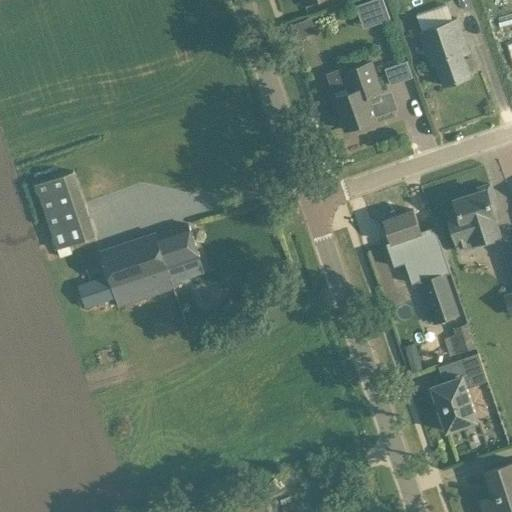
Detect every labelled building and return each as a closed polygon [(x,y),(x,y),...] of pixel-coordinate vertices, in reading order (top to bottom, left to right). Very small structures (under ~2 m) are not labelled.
[(391,19),(384,0),(372,0),(380,23),(391,19)] [(469,53),(462,34),(457,17),(419,30),(424,47),(431,66),(437,64),(444,85),(471,76),(463,55),(469,53)] [(308,25),(306,19),(292,24),(297,39),(303,37),(308,25)] [(413,76),(407,60),(385,68),(391,84),(413,76)] [(368,96),(381,92),(382,91),(371,61),(351,68),(350,63),(326,72),(346,129),(376,119),(368,96)] [(36,182),(56,247),(97,235),(76,169),(36,182)] [(454,194),(457,206),(446,209),(457,248),(502,235),(498,221),(496,213),(500,211),(490,183),(454,194)] [(415,256),(426,252),(420,232),(421,232),(414,209),(384,219),(392,242),(408,237),(415,256)] [(150,296),(150,297),(175,289),(168,267),(200,256),(189,224),(157,235),(156,232),(100,250),(109,275),(78,285),(85,306),(116,296),(119,306),(150,296)] [(69,245),(57,249),(60,257),(72,253),(69,245)] [(511,250),(503,254),(511,280),(511,293),(505,296),(511,317),(511,250)] [(445,272),(439,275),(420,281),(434,323),(459,314),(445,272)] [(444,339),(450,356),(475,348),(467,324),(453,329),(455,335),(444,339)] [(422,368),(414,342),(405,345),(413,371),(422,368)] [(462,373),(483,366),(478,352),(458,359),(462,373)] [(478,420),(463,375),(443,381),(431,385),(447,431),(478,420)] [(511,462),(505,465),(486,471),(494,495),(480,499),(484,511),(509,511),(511,511),(511,462)] [(244,511),(326,511),(317,487),(244,511)]
